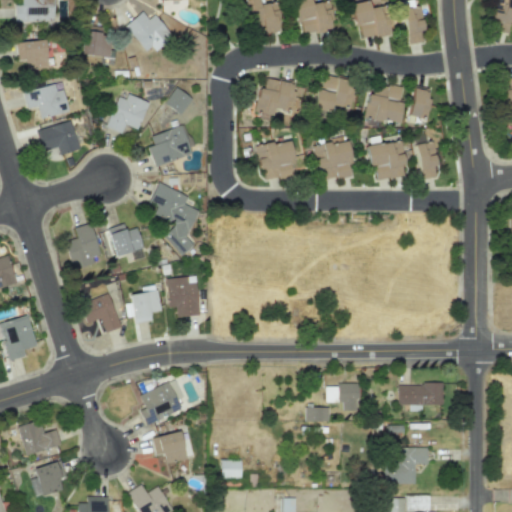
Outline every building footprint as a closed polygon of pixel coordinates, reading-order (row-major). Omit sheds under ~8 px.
[(255,0),(247,0),(244,1),(249,33),(278,28),(274,2),(257,5),(255,0)] [(295,24),(300,23),(302,34),(331,29),(325,0),(311,0),(291,4),(295,24)] [(350,3),(357,39),(387,33),(384,14),(378,15),(376,6),(367,8),(366,0),(350,3)] [(511,2),(500,0),(492,0),(489,20),(507,23),(511,2)] [(51,1),(12,1),(12,22),(51,21),(51,1)] [(406,44),(424,40),(417,7),(399,10),(406,44)] [(146,54),(169,35),(152,14),(146,19),(139,11),(122,25),(146,54)] [(98,57),(98,62),(111,63),(112,48),(108,48),(109,34),(82,32),(80,56),(98,57)] [(15,59),(23,59),(24,69),(44,68),(43,40),(14,42),(15,59)] [(318,90),(313,89),(311,109),(328,111),(329,106),(347,108),(350,79),(320,75),(318,90)] [(288,110),(293,84),(259,77),(253,112),(269,115),(271,107),(288,110)] [(511,113),(511,77),(497,81),(504,115),(511,113)] [(66,111),(58,82),(20,92),(25,108),(35,106),(38,118),(66,111)] [(395,122),(400,88),(368,82),(360,125),(377,128),(378,119),(395,122)] [(179,114),(189,97),(172,87),(162,104),(179,114)] [(407,115),(425,117),(427,90),(410,88),(407,115)] [(114,96),(103,128),(119,133),(122,125),(136,129),(145,101),(125,94),(123,99),(114,96)] [(41,153),(49,151),(51,156),(77,148),(68,120),(34,131),(41,153)] [(148,135),(151,145),(146,146),(152,166),(188,154),(179,125),(148,135)] [(261,181),(291,175),(288,163),(292,162),(287,139),(253,146),(261,181)] [(363,146),(367,167),(372,166),(374,180),(401,175),(399,165),(402,165),(398,140),(363,146)] [(412,144),(419,179),(433,176),(431,166),(435,166),(430,140),(412,144)] [(195,210),(182,204),(185,196),(155,183),(147,200),(156,204),(151,215),(170,222),(162,242),(185,252),(190,241),(183,238),(195,210)] [(97,255),(88,223),(71,227),(74,238),(62,241),(70,269),(91,263),(90,257),(97,255)] [(123,230),(121,224),(105,227),(111,255),(140,249),(135,227),(123,230)] [(163,277),(165,307),(173,307),(173,316),(196,315),(194,276),(163,277)] [(157,311),(156,291),(128,293),(131,322),(148,321),(148,312),(157,311)] [(118,327),(105,293),(76,303),(84,323),(97,318),(103,332),(118,327)] [(20,349),(33,345),(24,314),(0,321),(0,340),(5,360),(22,356),(20,349)] [(180,397),(172,379),(136,395),(142,408),(137,411),(143,425),(178,409),(174,400),(180,397)] [(440,404),(440,383),(395,384),(395,405),(440,404)] [(322,385),(323,402),(340,402),(340,411),(355,410),(354,384),(322,385)] [(302,421),(326,421),(326,407),(302,407),(302,421)] [(14,426),(22,455),(58,445),(53,429),(41,433),(37,420),(14,426)] [(149,437),(153,455),(161,453),(163,463),(183,459),(178,431),(149,437)] [(424,447),(396,447),(396,464),(383,464),(383,483),(412,483),(412,463),(424,464),(424,447)] [(218,478),(238,478),(238,460),(218,459),(218,478)] [(28,468),(35,496),(60,489),(53,462),(28,468)] [(168,511),(156,486),(142,492),(139,485),(125,491),(134,511),(168,511)] [(104,511),(105,497),(83,496),(83,503),(75,502),(74,511),(104,511)] [(426,497),(383,496),(382,511),(430,511),(426,511),(426,497)] [(291,511),(292,498),(273,497),(272,511),(291,511)]
